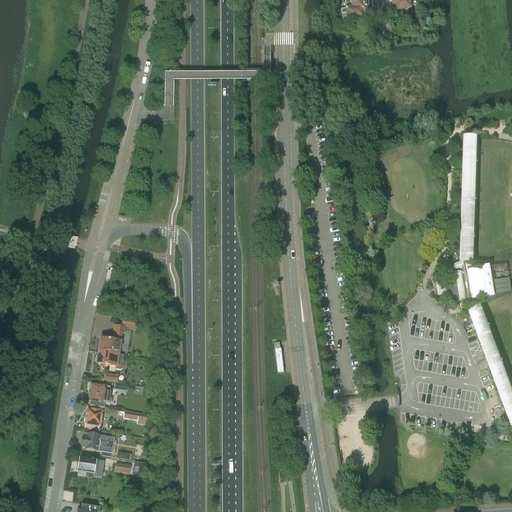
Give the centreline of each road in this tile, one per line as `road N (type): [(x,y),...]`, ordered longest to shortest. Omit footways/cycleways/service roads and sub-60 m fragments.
road 1 (primary): [(225,511),(226,0)]
road 2 (primary): [(196,0),(194,318)]
road 3 (tertiary): [(287,240),(319,511)]
road 4 (tertiary): [(287,240),(281,0)]
road 5 (tertiary): [(49,511),(81,315)]
road 6 (primary): [(194,318),(194,511)]
road 7 (primary): [(104,239),(147,230),(179,236),(194,318)]
road 8 (unclassified): [(123,140),(149,0)]
